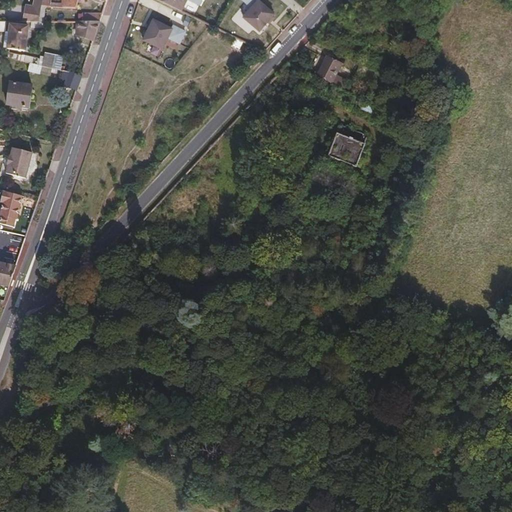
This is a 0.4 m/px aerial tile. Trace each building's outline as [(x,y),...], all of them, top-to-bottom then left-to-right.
[(42,2),(41,0),(31,0),(30,6),(22,5),(20,22),(31,22),(38,22),(41,6),(42,2)] [(185,11),(188,0),(162,0),(162,3),(185,11)] [(259,34),(278,16),(261,0),(241,0),(251,9),(243,18),(259,34)] [(163,51),(174,28),(153,18),(142,41),(163,51)] [(76,35),(93,41),(100,22),(90,21),(78,22),(76,35)] [(25,50),(28,26),(9,24),(7,47),(25,50)] [(8,53),(7,57),(40,65),(43,56),(39,56),(38,60),(8,53)] [(331,83),(341,64),(331,59),(321,78),(331,83)] [(376,70),(357,61),(353,69),(372,78),(376,70)] [(64,86),(76,91),(81,76),(62,71),(60,78),(66,80),(64,86)] [(337,78),(333,86),(342,90),(338,98),(375,117),(379,108),(351,95),(354,86),(337,78)] [(28,108),(31,86),(9,82),(6,105),(28,108)] [(363,146),(367,136),(341,125),(329,156),(355,167),(365,147),(363,146)] [(25,177),(31,153),(12,148),(10,156),(9,156),(6,173),(25,177)] [(303,184),(315,154),(303,150),(292,179),(303,184)] [(368,206),(377,181),(366,176),(357,202),(368,206)] [(6,263),(0,261),(0,284),(8,287),(24,239),(16,236),(6,263)]
